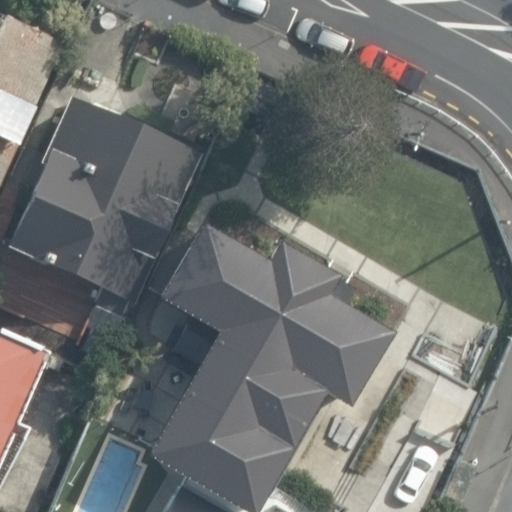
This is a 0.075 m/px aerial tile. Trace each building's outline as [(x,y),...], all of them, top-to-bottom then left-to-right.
[(65,48),(0,18),(0,186),(2,188),(65,48)] [(196,161),(69,106),(6,250),(133,305),(196,161)] [(247,250),(200,223),(153,304),(203,331),(139,450),(181,474),(247,511),(252,511),(312,397),(337,405),(383,333),(325,275),(268,241),(247,250)] [(0,432),(39,354),(0,334),(0,432)] [(139,450),(114,432),(82,493),(117,511),(165,511),(181,474),(139,450)]
